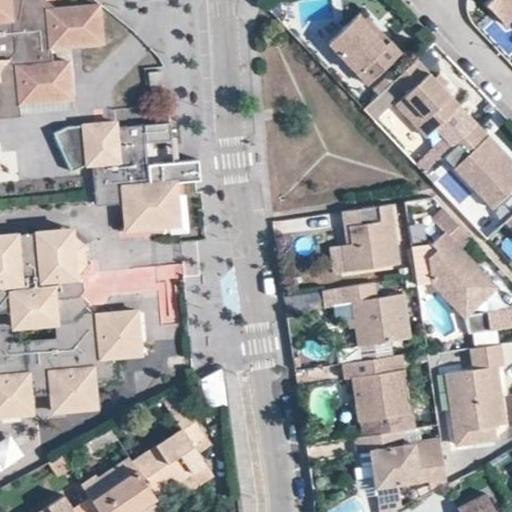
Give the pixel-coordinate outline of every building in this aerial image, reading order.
[(0,0),(0,60),(5,60),(14,68),(18,104),(67,99),(70,99),(67,62),(61,63),(59,45),(101,41),(96,3),(52,8),(36,10),(25,0),(0,0)] [(43,0),(25,0),(36,10),(52,8),(43,0)] [(511,0),(488,0),(484,4),(503,24),(511,16),(511,15),(511,0)] [(388,41),(360,10),(355,16),(383,45),(388,41)] [(328,42),(367,83),(399,52),(388,41),(383,45),(355,16),(328,42)] [(442,139),(451,149),(477,123),(415,59),(393,80),(404,91),(394,102),(415,125),(425,114),(435,124),(442,131),(442,139)] [(19,113),(18,104),(14,68),(5,60),(0,66),(0,119),(20,118),(19,113)] [(146,74),(148,95),(161,95),(159,74),(146,74)] [(19,113),(67,109),(67,99),(18,104),(19,113)] [(415,125),(425,134),(435,124),(425,114),(415,125)] [(451,149),(450,150),(463,163),(456,170),(479,193),(492,207),(511,187),(511,170),(508,166),(483,139),(488,134),(477,123),(451,149)] [(140,126),(114,128),(114,124),(83,126),(66,128),(51,134),(54,172),(55,177),(71,170),(86,164),(91,163),(95,204),(121,201),(123,229),(146,226),(176,223),(174,207),(172,182),(154,183),(147,184),(145,167),(140,126)] [(508,166),(511,161),(511,159),(488,134),(483,139),(508,166)] [(442,139),(416,164),(425,173),(443,156),(450,150),(451,149),(442,139)] [(443,156),(456,170),(463,163),(450,150),(443,156)] [(154,183),(152,166),(145,167),(147,184),(154,183)] [(473,199),(486,212),(492,207),(479,193),(473,199)] [(398,263),(389,204),(341,211),(343,227),(349,227),(351,242),(346,243),(342,244),(346,271),(398,263)] [(461,248),(471,237),(448,212),(436,223),(444,232),(432,243),(437,249),(429,256),(434,282),(468,318),(500,288),(465,251),(460,256),(456,252),(461,248)] [(68,229),(0,236),(0,241),(69,235),(68,229)] [(0,414),(29,411),(27,395),(49,393),(51,410),(93,406),(90,379),(112,377),(110,355),(138,352),(134,311),(91,315),(82,306),(84,304),(75,295),(79,290),(79,282),(74,276),(84,264),(83,245),(69,235),(0,241),(0,414)] [(437,249),(432,243),(411,246),(417,284),(434,282),(429,256),(437,249)] [(461,248),(456,252),(460,256),(465,251),(461,248)] [(112,270),(113,291),(179,288),(178,266),(112,270)] [(325,306),(343,302),(351,301),(358,345),(389,340),(409,337),(403,292),(375,296),(373,283),(341,287),(322,290),(325,306)] [(511,312),(511,307),(488,310),(491,329),(511,325),(511,312)] [(491,329),(488,310),(468,318),(469,332),(491,329)] [(389,340),(358,345),(360,360),(391,355),(389,340)] [(501,365),(498,344),(469,348),(471,368),(445,372),(455,445),(472,443),(471,429),(493,427),(497,426),(493,392),(498,391),(495,366),(501,365)] [(360,360),(340,363),(342,377),(349,376),(357,376),(360,399),(353,400),(356,420),(360,420),(362,436),(405,429),(410,428),(408,413),(400,354),(391,355),(360,360)] [(206,406),(225,405),(221,366),(201,377),(206,406)] [(349,376),(353,400),(360,399),(357,376),(349,376)] [(503,425),(498,391),(493,392),(497,426),(503,425)] [(132,458),(156,495),(175,483),(177,486),(206,465),(191,442),(204,433),(185,405),(171,414),(180,427),(132,458)] [(110,427),(77,444),(87,457),(119,439),(110,427)] [(495,439),(493,427),(471,429),(472,443),(495,439)] [(407,443),(405,429),(362,436),(355,437),(357,451),(365,450),(371,449),(375,473),(377,492),(399,488),(398,482),(420,479),(414,442),(407,443)] [(0,469),(22,454),(7,432),(0,436),(0,469)] [(440,438),(414,442),(420,479),(446,475),(440,438)] [(368,474),(375,473),(371,449),(365,450),(368,474)] [(71,466),(62,453),(47,461),(56,474),(71,466)] [(100,511),(131,511),(156,495),(132,458),(129,454),(97,476),(95,473),(81,481),(89,495),(100,511)] [(447,484),(446,475),(420,479),(422,497),(447,484)] [(391,511),(402,507),(399,488),(377,492),(379,511),(391,511)] [(492,511),(482,491),(453,506),(455,511),(492,511)] [(34,511),(100,511),(89,495),(72,506),(63,493),(34,511)] [(160,511),(165,509),(156,495),(131,511),(160,511)]
